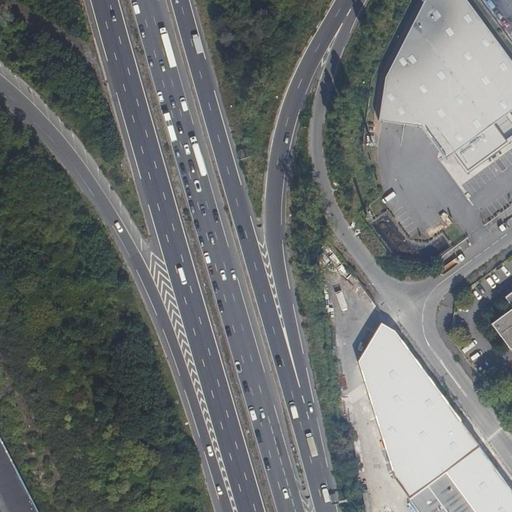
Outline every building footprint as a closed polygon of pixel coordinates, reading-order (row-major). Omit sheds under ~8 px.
[(511,61),(465,0),(424,0),(385,76),(378,122),(423,126),(446,159),(455,152),(468,170),(511,137),(511,61)] [(511,291),(504,298),(511,308),(491,323),(509,350),(511,347),(511,291)] [(438,395),(433,399),(452,424),(457,420),(438,395)] [(37,511),(0,440),(0,511),(37,511)] [(476,511),(447,472),(435,481),(411,499),(420,511),(476,511)]
